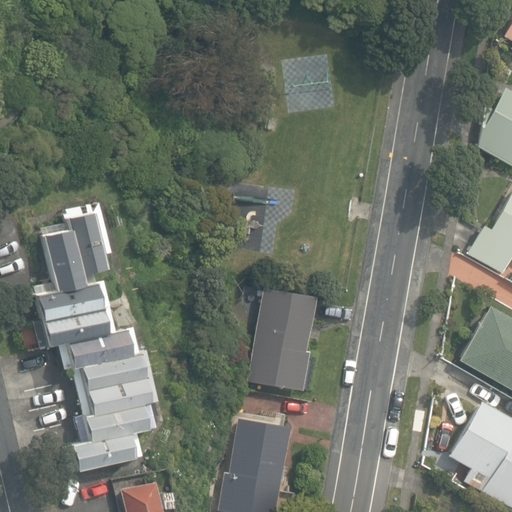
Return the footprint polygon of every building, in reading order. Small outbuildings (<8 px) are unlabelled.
[(511,15),(501,35),(511,40),(511,15)] [(485,86),(494,89),(499,77),(487,73),(485,86)] [(511,93),(503,88),(491,110),(483,106),(476,145),(511,165),(511,93)] [(511,186),(488,230),(481,226),(466,252),(500,271),(511,251),(511,250),(511,186)] [(68,444),(74,470),(139,455),(133,430),(152,426),(150,416),(156,414),(141,349),(134,350),(128,326),(101,332),(101,330),(110,328),(98,279),(90,280),(88,271),(101,268),(98,253),(106,252),(94,201),(60,209),(65,229),(40,234),(53,290),(34,294),(45,345),(64,340),(70,366),(78,364),(89,414),(81,416),(86,440),(68,444)] [(245,381),(299,390),(306,351),(302,350),(311,296),(261,287),(245,381)] [(455,359),(511,391),(511,320),(486,306),(455,359)] [(479,489),(511,508),(511,420),(478,401),(447,454),(486,477),(479,489)] [(217,510),(229,511),(272,511),(287,426),(236,417),(227,472),(223,472),(217,510)] [(157,511),(151,481),(120,488),(124,511),(157,511)] [(162,492),(164,508),(173,507),(171,491),(162,492)]
